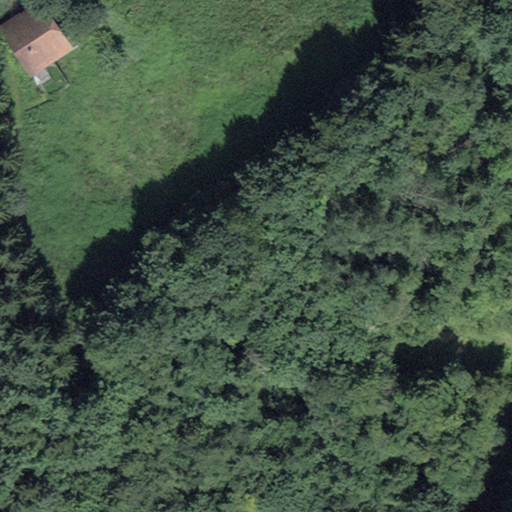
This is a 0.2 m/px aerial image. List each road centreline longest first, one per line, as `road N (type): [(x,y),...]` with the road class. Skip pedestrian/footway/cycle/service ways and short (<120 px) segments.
road 1 (track): [(511,189),(409,349),(393,353),(382,341),(419,269),(474,109),(479,54),(471,0)]
road 2 (track): [(0,48),(19,125),(20,222),(63,308),(76,355),(57,511)]
